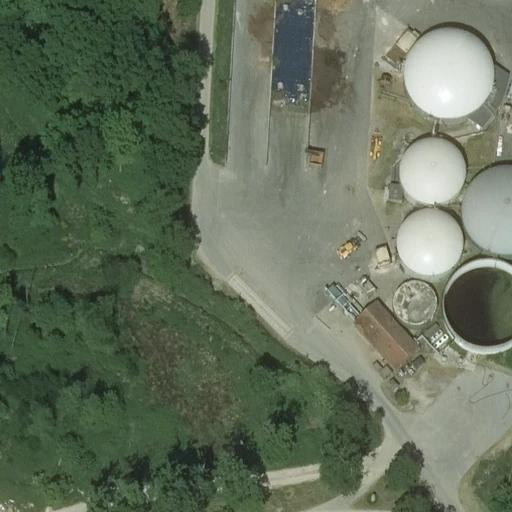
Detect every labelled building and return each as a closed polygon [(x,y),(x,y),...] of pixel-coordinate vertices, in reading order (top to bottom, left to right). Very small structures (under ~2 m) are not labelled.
[(425,122),(435,127),(446,129),(457,128),(467,124),(476,119),(484,111),(488,103),(490,101),(493,91),(493,80),(492,72),(491,69),(487,59),(480,51),(471,44),(461,40),(450,38),(439,39),(429,42),(419,48),(412,56),(406,65),(403,76),(403,87),(405,97),(409,107),(416,116),(425,122)] [(444,153),(435,150),(425,150),(414,154),(407,161),(401,172),(400,182),(404,195),(415,206),(425,210),(434,210),(444,208),(453,201),(459,192),(461,182),(460,174),(457,164),(453,159),(444,153)] [(511,178),(503,178),(489,181),(476,189),(467,200),(463,214),(464,229),(469,242),(479,253),(492,260),(507,262),(511,260),(511,178)] [(439,224),(429,222),(418,223),(408,229),(401,237),(397,247),(397,258),(401,268),(407,277),(417,282),(427,284),(438,283),(448,277),(455,269),(459,259),(459,248),(455,238),(449,229),(439,224)] [(511,280),(507,276),(493,271),(478,271),(465,276),(453,286),(446,298),(443,313),(446,327),(453,340),(464,350),(478,355),(493,355),(507,350),(511,345),(511,280)] [(419,289),(411,288),(404,290),(398,294),(394,300),(392,308),(392,315),(395,322),(401,327),(407,330),(415,331),(422,329),(428,325),(432,319),(434,312),(434,304),(431,298),(425,292),(419,289)] [(415,354),(376,309),(354,328),(393,373),(415,354)]
